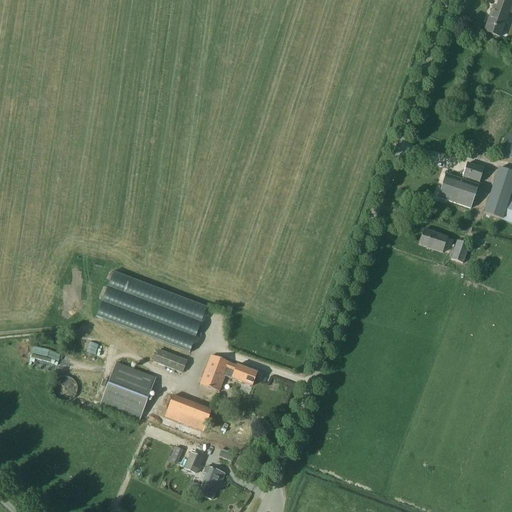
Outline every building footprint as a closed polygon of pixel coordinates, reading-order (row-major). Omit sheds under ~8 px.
[(494,6),(484,33),(499,38),(509,13),(511,14),(511,12),(511,1),(507,0),(498,0),(496,7),(494,6)] [(503,157),(511,160),(511,134),(510,134),(503,157)] [(466,163),(462,178),(479,184),(484,169),(466,163)] [(502,220),(511,223),(511,173),(498,168),(483,213),(502,220)] [(445,175),(437,199),(470,209),(477,186),(445,175)] [(442,254),(447,238),(423,230),(417,246),(442,254)] [(463,265),(469,246),(457,241),(450,260),(463,265)] [(96,318),(190,353),(207,308),(113,272),(96,318)] [(158,350),(153,363),(182,374),(187,362),(158,350)] [(257,374),(236,366),(236,365),(210,356),(199,386),(219,393),(227,370),(233,373),(231,379),(252,387),(257,374)] [(145,404),(152,386),(155,379),(117,364),(100,407),(138,422),(145,404)] [(196,397),(194,404),(173,396),(164,418),(203,433),(211,411),(206,409),(208,402),(196,397)] [(181,450),(174,448),(168,463),(175,465),(181,450)] [(190,453),(183,470),(196,475),(203,459),(190,453)] [(220,486),(222,481),(225,475),(206,467),(203,474),(206,475),(198,495),(211,501),(218,486),(220,486)]
